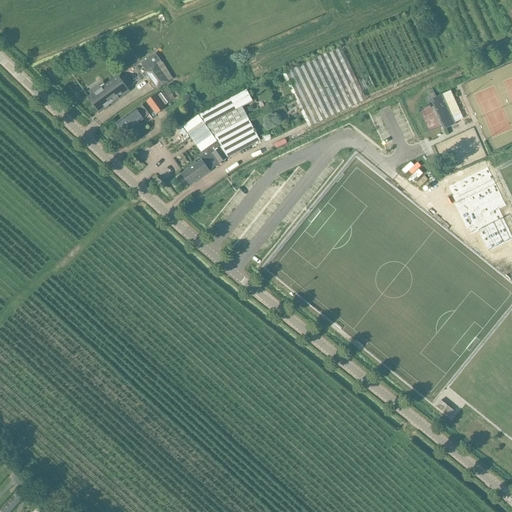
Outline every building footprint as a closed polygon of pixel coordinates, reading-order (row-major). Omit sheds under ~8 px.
[(411,14),(281,73),(308,128),(437,69),(411,14)] [(156,53),(141,64),(147,71),(146,72),(159,89),(168,82),(156,65),(162,61),(156,53)] [(120,80),(118,77),(90,98),(100,112),(128,91),(127,90),(134,84),(127,75),(120,80)] [(168,89),(158,96),(165,106),(174,99),(168,89)] [(198,155),(202,160),(182,175),(190,185),(210,171),(228,158),(260,141),(243,107),(253,101),(247,89),(199,115),(184,126),(203,152),(198,155)] [(451,91),(436,98),(432,89),(427,92),(429,97),(426,98),(428,104),(432,103),(444,130),(456,125),(455,123),(463,119),(451,91)] [(156,95),(146,102),(156,115),(165,108),(156,95)] [(123,134),(143,119),(149,115),(142,105),(116,124),(123,134)] [(300,124),(298,119),(291,122),(293,127),(300,124)] [(283,133),(280,127),(273,130),(276,136),(283,133)] [(269,133),(262,136),(266,142),(272,139),(269,133)] [(479,135),(460,134),(459,153),(477,155),(479,135)] [(488,167),(448,186),(456,203),(454,204),(467,229),(469,228),(471,233),(469,234),(470,235),(478,231),(488,251),(511,239),(511,235),(499,209),(506,206),(488,167)] [(441,400),(436,407),(449,417),(453,411),(441,400)]
